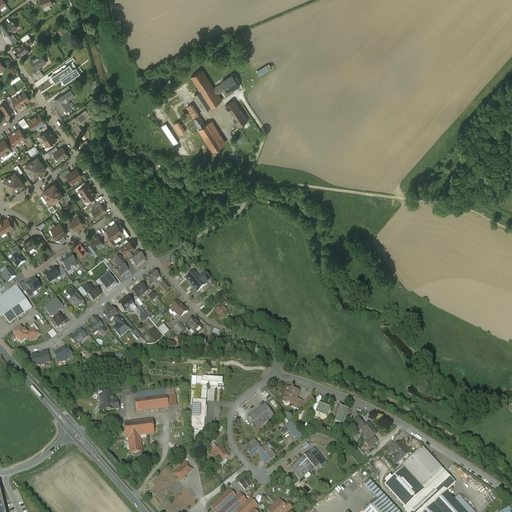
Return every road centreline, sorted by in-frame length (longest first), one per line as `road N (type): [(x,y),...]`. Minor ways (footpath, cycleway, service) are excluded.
road 1 (residential): [(262,474),(232,442),(230,415),(258,386),(287,378),(397,423),(511,497)]
road 2 (track): [(511,224),(460,197),(240,177)]
road 3 (residential): [(155,259),(56,341),(5,356)]
